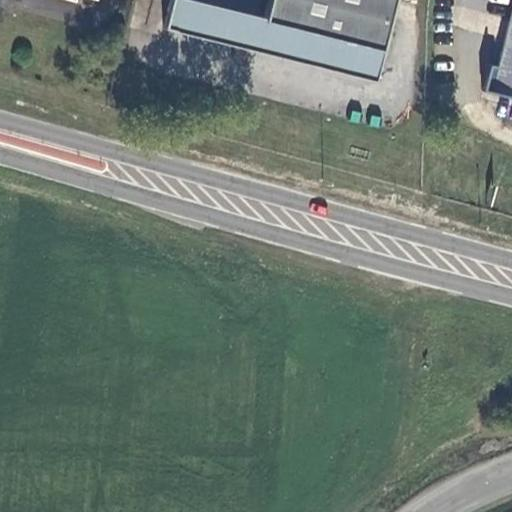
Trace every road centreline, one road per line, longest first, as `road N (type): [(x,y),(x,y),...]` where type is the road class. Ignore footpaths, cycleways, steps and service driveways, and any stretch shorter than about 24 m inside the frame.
road 1 (secondary): [(0,152),(511,292)]
road 2 (secondary): [(511,256),(0,118)]
